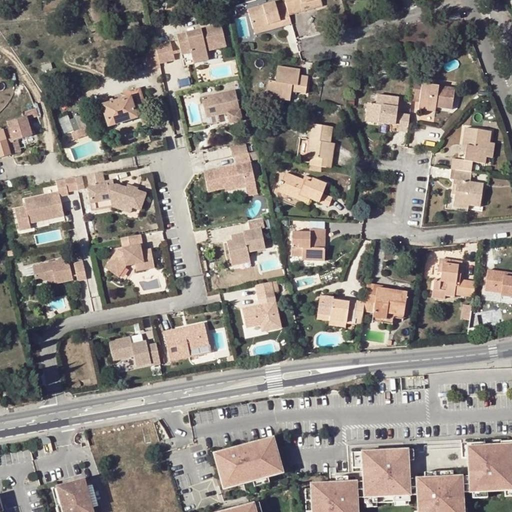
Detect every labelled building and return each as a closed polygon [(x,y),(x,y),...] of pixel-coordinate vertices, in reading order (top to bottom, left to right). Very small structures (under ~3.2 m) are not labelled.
[(283,0),(287,10),(287,12),(295,9),(313,4),(312,0),(313,0),(283,0)] [(322,5),(320,0),(313,0),(312,0),(313,4),(295,9),(296,13),(322,5)] [(282,27),(291,24),(287,12),(287,10),(277,13),(275,3),(247,11),(252,29),(280,21),(282,27)] [(458,14),(447,17),(449,22),(459,19),(458,14)] [(124,31),(139,27),(137,19),(122,22),(124,31)] [(254,35),(282,27),(280,21),(252,29),(254,35)] [(221,27),(177,36),(181,54),(191,52),(192,62),(207,60),(205,50),(225,46),(221,27)] [(169,44),(153,47),(154,50),(157,65),(173,62),(169,44)] [(207,60),(192,62),(193,66),(212,62),(210,52),(226,49),(225,46),(205,50),(207,60)] [(154,50),(142,56),(148,70),(158,68),(157,65),(154,50)] [(51,63),(40,66),(42,72),(52,69),(51,63)] [(297,87),(296,93),(305,95),(307,78),(298,76),(299,71),(277,68),(275,83),(268,82),(266,93),(282,95),(281,101),(289,102),(291,92),(291,86),(297,87)] [(426,81),(414,79),(411,101),(419,103),(419,106),(435,108),(451,110),(454,90),(426,86),(426,81)] [(123,93),(124,96),(135,93),(142,116),(151,114),(143,87),(123,93)] [(234,91),(200,99),(205,119),(225,115),(239,112),(234,91)] [(124,96),(102,102),(104,106),(103,107),(109,126),(142,116),(135,93),(124,96)] [(398,131),(406,133),(409,116),(396,114),(398,99),(382,96),(381,106),(375,105),(367,104),(365,117),(386,121),(386,124),(398,126),(398,131)] [(22,114),(24,118),(26,118),(27,121),(37,117),(35,110),(22,114)] [(58,118),(64,133),(81,127),(76,112),(58,118)] [(239,112),(225,115),(228,126),(241,123),(239,112)] [(0,131),(0,158),(11,156),(7,140),(14,138),(15,141),(31,136),(27,121),(26,118),(24,118),(9,123),(11,129),(0,131)] [(310,158),(309,165),(326,168),(329,144),(332,128),(311,125),(306,158),(310,158)] [(91,135),(88,127),(74,132),(76,140),(91,135)] [(452,160),(450,170),(454,170),(470,173),(471,163),(484,164),(485,157),(487,143),(488,143),(490,132),(464,129),(462,145),(466,146),(465,153),(464,161),(452,160)] [(18,153),(15,141),(14,138),(7,140),(11,156),(18,153)] [(326,168),(331,169),(334,144),(329,144),(326,168)] [(230,149),(231,154),(247,150),(246,145),(230,149)] [(211,150),(213,160),(231,157),(228,146),(211,150)] [(233,156),(236,166),(242,165),(250,163),(248,153),(233,156)] [(250,163),(242,165),(244,174),(252,172),(250,163)] [(208,193),(225,189),(246,185),(246,188),(248,196),(257,194),(252,172),(244,174),(242,165),(236,166),(203,173),(208,193)] [(469,182),(471,173),(470,173),(454,170),(451,189),(455,190),(454,195),(453,203),(468,206),(479,207),(482,184),(469,182)] [(101,173),(87,176),(89,189),(88,190),(91,204),(110,200),(111,203),(132,210),(132,208),(140,210),(145,194),(136,191),(136,190),(125,186),(124,189),(115,187),(114,187),(108,188),(107,186),(104,186),(103,182),(101,173)] [(304,197),(309,200),(328,207),(331,199),(322,195),(326,185),(304,177),(302,181),(285,173),(277,192),(302,203),(304,197)] [(83,190),(80,177),(74,179),(77,191),(83,190)] [(65,180),(56,182),(58,193),(25,201),(26,209),(15,212),(20,232),(32,230),(31,224),(30,221),(48,217),(49,221),(65,217),(61,198),(68,197),(65,180)] [(110,200),(91,204),(92,212),(112,207),(138,216),(140,210),(132,208),(132,210),(111,203),(110,200)] [(258,219),(247,221),(249,231),(242,232),(243,235),(243,239),(232,242),(225,243),(229,260),(248,256),(263,253),(262,249),(265,248),(261,232),(265,231),(262,218),(258,219)] [(320,244),(324,244),(325,231),(309,230),(309,234),(292,233),(290,257),(302,258),(301,261),(324,262),(324,250),(320,250),(320,244)] [(141,236),(120,239),(123,255),(113,258),(105,269),(118,279),(126,268),(135,266),(144,264),(145,271),(156,268),(152,250),(142,252),(141,247),(143,246),(141,236)] [(250,264),(248,256),(229,260),(231,268),(250,264)] [(449,265),(450,261),(439,260),(437,273),(441,274),(440,281),(434,281),(432,289),(445,291),(445,296),(453,297),(454,294),(455,287),(458,287),(459,281),(456,281),(456,276),(460,276),(461,266),(449,265)] [(37,285),(49,283),(55,281),(56,285),(73,282),(69,261),(33,269),(35,277),(37,285)] [(87,280),(83,263),(74,265),(78,282),(87,280)] [(144,264),(135,266),(136,272),(145,271),(144,264)] [(33,269),(25,270),(27,278),(35,277),(33,269)] [(503,276),(504,273),(487,271),(484,291),(500,293),(500,296),(511,297),(511,273),(507,273),(507,277),(503,276)] [(473,281),(459,279),(459,281),(458,287),(455,287),(454,294),(471,297),(473,281)] [(271,282),(256,285),(259,299),(274,296),(273,292),(271,282)] [(377,286),(367,284),(364,302),(374,304),(372,318),(386,320),(387,314),(403,316),(406,294),(389,291),(376,289),(377,286)] [(445,291),(432,289),(431,298),(444,299),(445,296),(445,291)] [(361,322),(364,305),(332,301),(333,297),(325,296),(324,305),(319,304),(317,316),(329,318),(329,322),(346,324),(346,320),(361,322)] [(242,309),(245,324),(267,319),(270,331),(281,328),(275,301),(242,309)] [(386,320),(372,318),(372,322),(392,325),(393,318),(403,320),(403,316),(387,314),(386,320)] [(267,319),(245,324),(246,328),(258,325),(264,324),(266,331),(270,331),(267,319)] [(178,352),(209,345),(204,324),(163,332),(170,361),(179,359),(178,352)] [(264,324),(258,325),(259,332),(260,333),(266,331),(264,324)] [(153,341),(152,333),(142,335),(144,343),(153,341)] [(39,337),(34,336),(31,344),(37,345),(39,337)] [(151,366),(160,364),(158,356),(156,346),(147,347),(146,343),(132,346),(130,339),(110,344),(113,361),(134,357),(136,368),(150,365),(151,366)] [(210,352),(209,345),(178,352),(179,359),(210,352)] [(229,452),(229,450),(214,455),(222,483),(237,479),(238,485),(253,481),(267,477),(266,471),(280,467),(272,438),(243,447),(244,448),(229,452)] [(484,447),(467,448),(467,458),(468,467),(474,467),(474,472),(468,472),(468,476),(469,493),(471,493),(486,492),(504,491),(511,490),(511,442),(500,443),(500,446),(484,447)] [(362,468),(363,482),(363,489),(364,498),(364,502),(377,501),(376,497),(409,496),(408,480),(408,476),(402,476),(401,471),(408,470),(407,461),(407,450),(357,453),(358,468),(362,468)] [(280,467),(266,471),(267,477),(282,473),(280,467)] [(461,477),(462,493),(469,493),(468,476),(461,477)] [(267,477),(253,481),(254,487),(269,483),(267,477)] [(466,511),(466,509),(463,510),(462,493),(461,477),(452,477),(424,479),(417,479),(416,479),(417,495),(418,511),(414,511),(466,511)] [(84,487),(82,479),(54,487),(60,511),(90,511),(90,507),(84,487)] [(237,479),(222,483),(224,490),(238,485),(237,479)] [(416,479),(408,480),(409,496),(417,495),(416,479)] [(331,489),(311,490),(312,511),(311,511),(356,511),(356,499),(356,489),(363,489),(363,482),(347,483),(336,483),(336,489),(331,489)] [(90,485),(84,487),(90,507),(96,506),(90,485)] [(60,511),(54,487),(49,488),(55,511),(60,511)] [(356,489),(356,499),(364,498),(363,489),(356,489)] [(261,511),(258,502),(253,504),(254,511),(261,511)]
